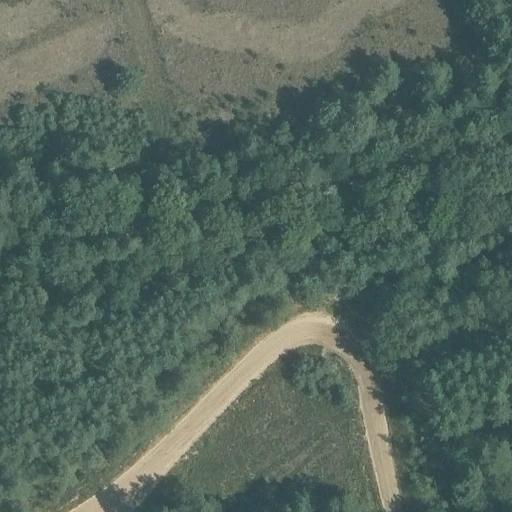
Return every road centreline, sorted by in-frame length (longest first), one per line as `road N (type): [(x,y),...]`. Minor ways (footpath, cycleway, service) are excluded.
road 1 (track): [(0,255),(511,146)]
road 2 (track): [(393,511),(358,357),(324,330),(304,330),(250,364),(95,511)]
